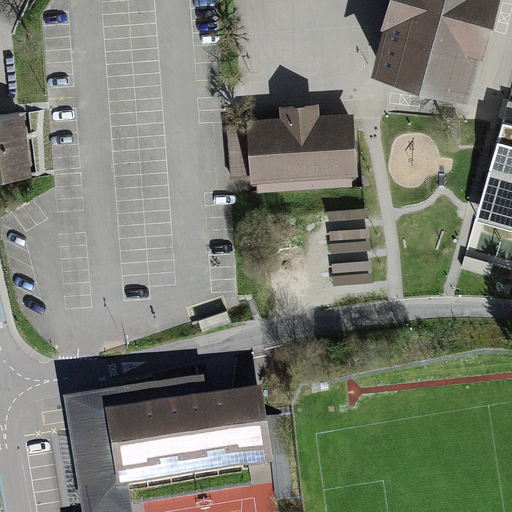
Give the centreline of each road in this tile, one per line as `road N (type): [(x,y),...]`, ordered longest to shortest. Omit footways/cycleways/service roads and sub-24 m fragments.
road 1 (residential): [(511,311),(397,311),(3,384)]
road 2 (unclassified): [(16,511),(3,384)]
